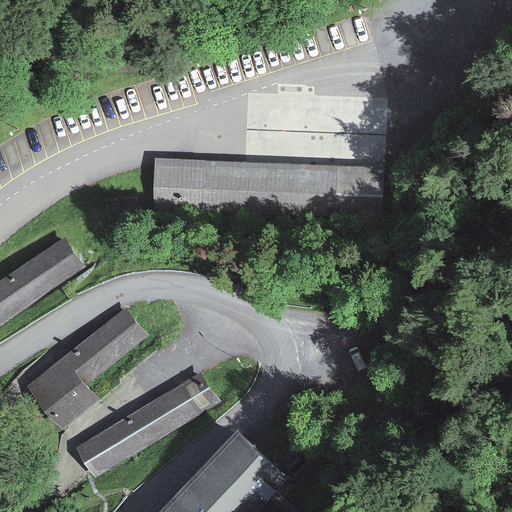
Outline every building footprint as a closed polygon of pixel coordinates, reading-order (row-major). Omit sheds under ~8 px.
[(382,169),(160,159),(158,204),(380,214),(382,169)] [(67,242),(0,285),(0,319),(82,266),(67,242)] [(125,314),(32,388),(62,425),(96,399),(84,384),(143,336),(125,314)] [(215,402),(200,377),(79,448),(94,474),(215,402)] [(245,511),(287,470),(244,428),(160,511),(245,511)]
